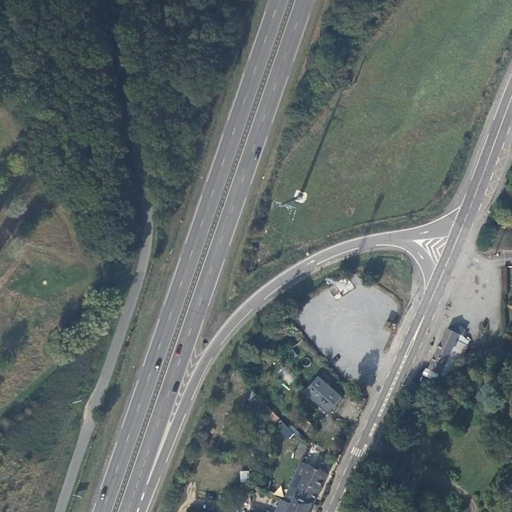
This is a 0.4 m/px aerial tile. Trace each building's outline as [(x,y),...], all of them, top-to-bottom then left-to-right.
[(458,367),(468,346),(459,341),(461,335),(463,336),(466,330),(456,326),(454,332),(449,329),(430,370),(446,377),(458,367)] [(470,342),(463,336),(461,335),(459,341),(468,346),(470,342)] [(476,363),(504,357),(502,350),(474,356),(476,363)] [(331,392),(321,381),(315,387),(326,398),(329,394),(331,392)] [(280,418),(254,391),(249,404),(275,424),(280,418)] [(338,402),(329,394),(326,398),(324,400),(333,407),(338,402)] [(313,426),(306,419),(298,426),(306,433),(313,426)] [(286,440),(293,435),(283,421),(276,425),(286,440)] [(304,460),(309,448),(304,443),(302,444),(301,445),(296,456),(304,460)] [(315,505),(328,474),(302,463),(291,489),(299,494),(299,498),(315,505)] [(251,484),(250,472),(242,473),(243,482),(251,484)] [(252,502),(251,484),(243,482),(244,503),(252,502)] [(311,511),(315,505),(299,498),(299,494),(291,489),(285,501),(294,505),(291,511),(311,511)] [(291,511),(294,505),(285,501),(283,500),(277,511),(291,511)]
